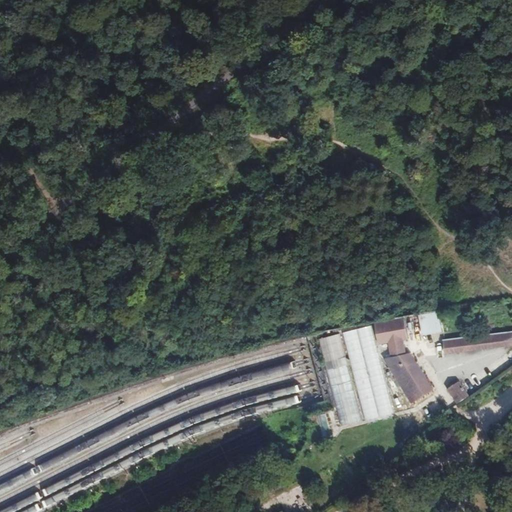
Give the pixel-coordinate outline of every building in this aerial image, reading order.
[(419,313),(422,334),(441,332),(438,310),(419,313)] [(367,327),(315,338),(339,426),(390,412),(367,327)] [(467,344),(458,346),(460,355),(469,353),(467,344)] [(403,350),(381,359),(409,401),(431,388),(403,350)] [(458,382),(447,389),(456,404),(467,398),(458,382)]
